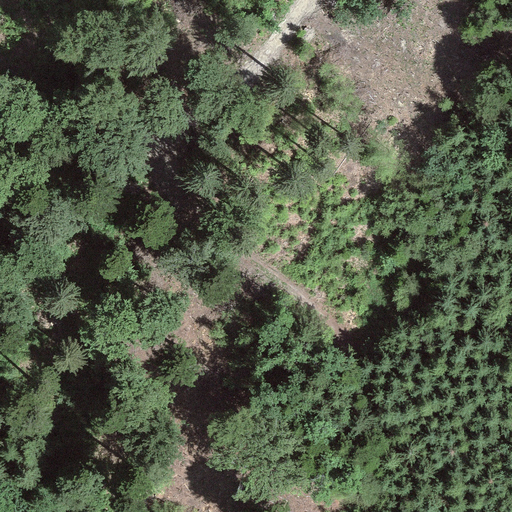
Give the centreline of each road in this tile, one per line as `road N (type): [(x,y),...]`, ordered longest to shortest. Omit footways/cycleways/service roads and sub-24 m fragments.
road 1 (track): [(170,130),(194,194),(336,317),(396,434),(473,511)]
road 2 (track): [(311,0),(291,63),(170,130),(96,139),(0,120)]
